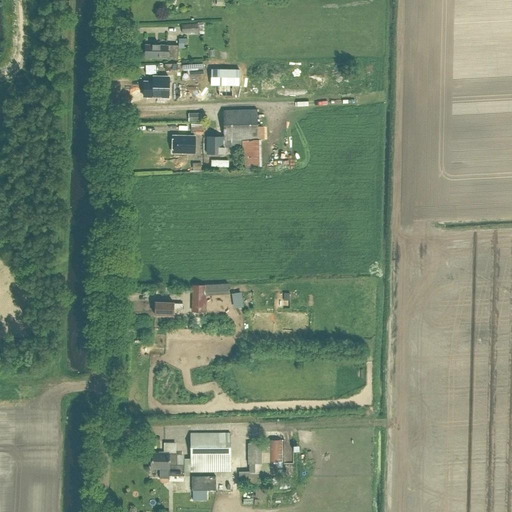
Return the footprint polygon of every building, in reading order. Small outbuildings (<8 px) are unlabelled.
[(196,22),(196,23),(180,24),(180,33),(197,32),(197,34),(201,34),(201,22),(196,22)] [(167,46),(145,46),(144,58),(167,59),(177,60),(178,46),(167,46)] [(143,73),(154,73),(154,65),(143,65),(143,73)] [(239,70),(211,70),(211,86),(219,86),(219,96),(233,97),(233,86),(239,86),(239,70)] [(154,77),(154,82),(145,82),(145,97),(169,97),(169,77),(154,77)] [(242,146),(242,140),(258,140),(257,110),(223,111),(224,138),(206,139),(207,155),(225,154),(224,147),(230,147),(242,146)] [(194,153),(194,136),(172,136),(172,153),(194,153)] [(192,311),(204,312),(204,296),(228,295),(228,284),(205,286),(205,285),(192,285),(192,311)] [(239,291),(229,293),(232,308),(242,306),(239,291)] [(182,311),(182,304),(173,304),(173,303),(155,303),(155,316),(173,316),(173,311),(182,311)] [(229,433),(189,433),(189,472),(229,471),(229,433)] [(280,477),(281,477),(281,439),(267,440),(267,443),(246,443),(246,464),(248,464),(248,473),(238,473),(238,484),(258,483),(258,478),(272,478),(280,477)] [(169,455),(169,454),(151,454),(151,468),(159,468),(159,479),(167,479),(167,476),(183,476),(183,465),(175,465),(175,455),(169,455)] [(190,476),(190,490),(215,490),(214,476),(190,476)]
